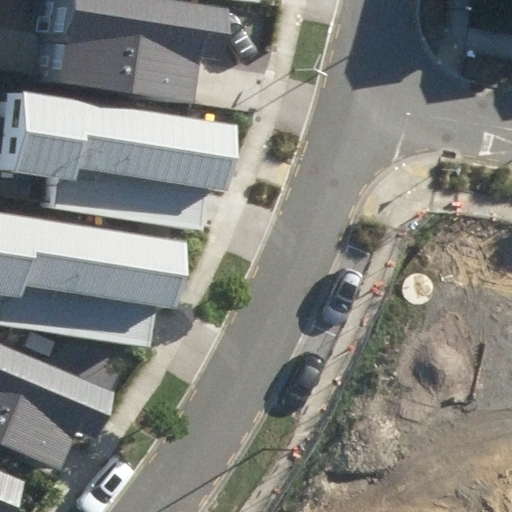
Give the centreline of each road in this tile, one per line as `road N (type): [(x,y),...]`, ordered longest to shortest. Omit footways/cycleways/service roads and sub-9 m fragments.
road 1 (residential): [(351,107),(261,307),(140,511)]
road 2 (residential): [(511,130),(351,107)]
